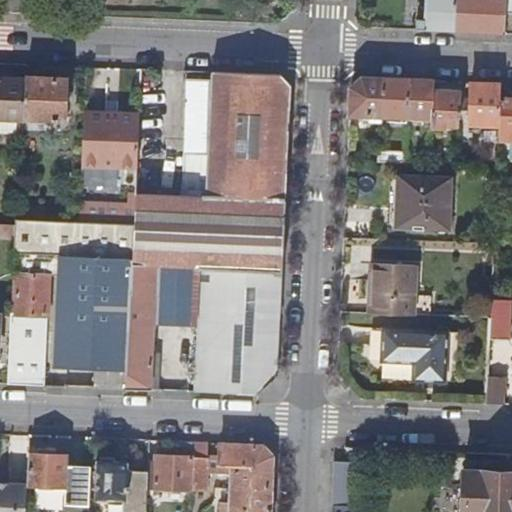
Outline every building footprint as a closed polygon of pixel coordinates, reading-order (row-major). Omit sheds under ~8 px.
[(417,21),(417,31),(454,33),(454,31),(455,31),(455,33),(505,35),(506,14),(506,0),(425,0),(425,21),(417,21)] [(212,72),(207,196),(287,199),(292,86),(281,74),(212,72)] [(67,78),(25,76),(25,79),(23,119),(65,121),(67,78)] [(0,118),(23,119),(25,79),(0,78),(0,118)] [(384,80),(363,79),(351,90),(350,116),(382,117),(384,80)] [(382,117),(407,118),(409,81),(384,80),(382,117)] [(433,93),(434,82),(409,81),(407,118),(432,119),(433,93)] [(501,100),(502,84),(472,83),(470,125),(500,126),(501,100)] [(433,93),(432,119),(432,128),(444,129),(445,122),(449,118),(460,118),(461,94),(433,93)] [(511,100),(501,100),(500,126),(499,140),(511,140),(511,100)] [(81,164),(137,166),(139,113),(116,112),(116,114),(105,114),(105,112),(83,111),(81,164)] [(379,165),(405,166),(406,153),(379,152),(379,165)] [(451,181),(398,179),(396,227),(449,229),(451,181)] [(135,203),(135,194),(136,191),(128,190),(127,203),(135,203)] [(287,199),(207,196),(204,198),(135,194),(135,203),(134,224),(126,389),(151,390),(155,323),(157,266),(201,269),(283,273),(287,199)] [(79,221),(134,224),(135,203),(127,203),(80,201),(79,221)] [(126,389),(134,224),(79,221),(19,219),(16,218),(15,224),(15,239),(13,270),(60,271),(56,367),(96,368),(95,388),(126,389)] [(0,238),(15,239),(15,224),(0,223),(0,238)] [(373,264),(371,314),(414,316),(416,265),(373,264)] [(198,325),(201,269),(157,266),(155,323),(198,325)] [(201,269),(198,325),(195,392),(259,394),(278,379),(283,273),(201,269)] [(15,314),(11,314),(11,334),(20,334),(21,315),(48,316),(49,276),(17,275),(15,314)] [(511,290),(492,290),(492,301),(510,302),(511,290)] [(492,301),(490,340),(509,341),(510,302),(492,301)] [(19,385),(20,385),(44,386),(46,327),(21,326),(19,385)] [(447,333),(384,331),(383,362),(414,364),(413,382),(445,383),(447,333)] [(504,378),(488,378),(487,404),(503,405),(504,378)] [(149,461),(149,471),(148,488),(206,491),(208,458),(206,458),(206,443),(193,442),(192,457),(156,455),(156,461),(149,461)] [(272,511),(275,458),(264,445),(221,444),(219,474),(231,474),(230,504),(221,504),(220,511),(229,511),(251,511),(272,511)] [(66,511),(89,511),(91,467),(65,466),(65,455),(29,454),(27,485),(64,486),(64,498),(66,498),(66,511)] [(147,511),(147,508),(148,488),(149,471),(119,470),(120,462),(115,462),(115,458),(100,457),(100,462),(97,462),(96,499),(125,501),(124,511),(147,511)] [(362,511),(365,463),(334,462),(332,511),(362,511)] [(511,511),(511,472),(465,471),(463,511),(511,511)] [(26,511),(27,485),(0,483),(0,511),(26,511)]
